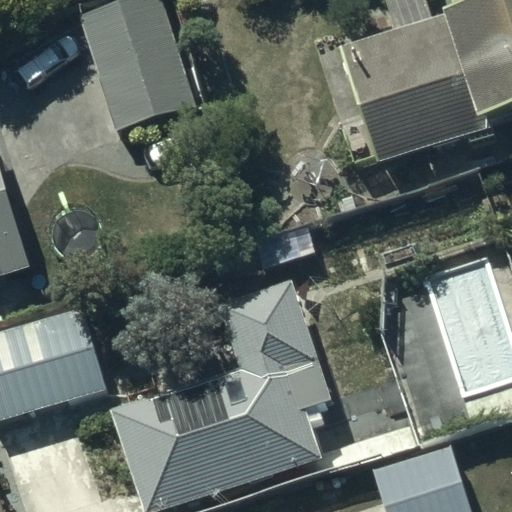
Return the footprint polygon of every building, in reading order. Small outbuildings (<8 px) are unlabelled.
[(123,0),(77,13),(113,139),(197,116),(164,0),(123,0)] [(426,0),(387,0),(382,2),(393,40),(339,57),(375,169),(489,132),(487,126),(511,118),(511,1),(435,26),(426,0)] [(0,186),(0,283),(26,276),(0,186)] [(109,415),(140,511),(176,511),(320,466),(309,433),(346,422),(327,359),(309,365),(286,294),(220,315),(239,373),(109,415)] [(0,338),(0,425),(106,396),(83,315),(0,338)] [(464,511),(444,451),(371,475),(382,511),(464,511)]
